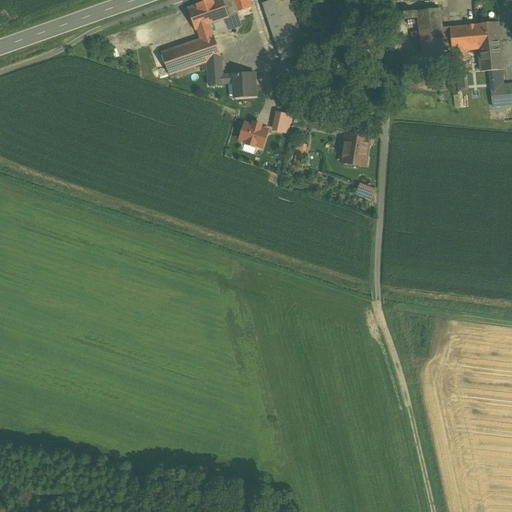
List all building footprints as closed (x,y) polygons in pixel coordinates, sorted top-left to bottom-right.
[(214,0),(187,10),(195,31),(197,31),(200,40),(161,53),(169,76),(207,63),(221,58),(213,36),(241,27),(237,13),(251,8),(247,0),(214,0)] [(268,0),(270,2),(263,4),(282,62),(306,54),(288,0),(268,0)] [(438,9),(418,11),(419,18),(421,42),(442,41),(440,29),(438,9)] [(418,11),(402,13),(403,20),(419,18),(418,11)] [(498,23),(476,25),(476,26),(478,51),(481,73),(489,72),(491,88),(493,88),(491,72),(501,71),(503,71),(498,23)] [(476,26),(449,28),(451,40),(452,51),(452,53),(453,63),(465,61),(464,52),(478,51),(476,26)] [(449,28),(440,29),(442,41),(451,40),(449,28)] [(442,41),(421,42),(423,54),(452,51),(451,40),(442,41)] [(254,74),(222,76),(222,74),(221,58),(207,63),(209,86),(223,85),(236,84),(237,98),(234,98),(234,99),(256,97),(254,74)] [(292,60),(275,66),(279,78),(296,73),(292,60)] [(501,71),(491,72),(493,88),(491,88),(493,107),(511,105),(511,85),(502,87),(501,71)] [(465,77),(457,78),(458,91),(466,90),(465,77)] [(446,79),(438,80),(439,90),(447,89),(446,79)] [(278,111),(273,131),(290,135),(295,116),(278,111)] [(350,117),(333,114),(331,125),(335,126),(334,131),(347,134),(350,117)] [(266,124),(255,122),(254,124),(246,123),(242,145),(268,149),(272,129),(265,128),(266,124)] [(368,138),(353,136),(350,154),(344,153),(342,163),(362,167),(363,157),(365,157),(368,138)] [(295,164),(304,165),(308,145),(299,143),(295,164)] [(362,184),(358,197),(375,202),(379,189),(362,184)]
